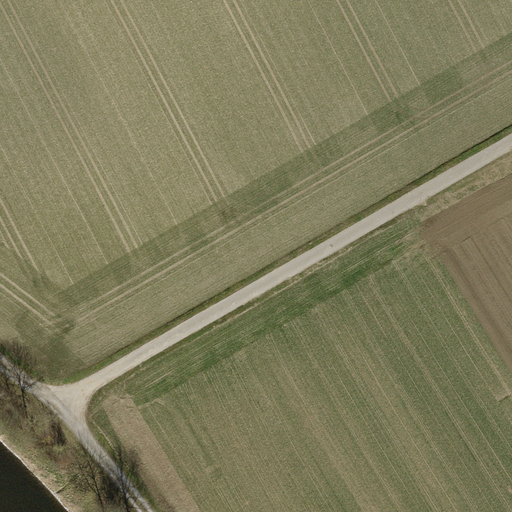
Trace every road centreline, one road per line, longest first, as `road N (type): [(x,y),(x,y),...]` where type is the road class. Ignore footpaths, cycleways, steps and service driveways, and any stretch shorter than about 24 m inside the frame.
road 1 (track): [(58,405),(511,137)]
road 2 (track): [(0,361),(58,405),(145,511)]
